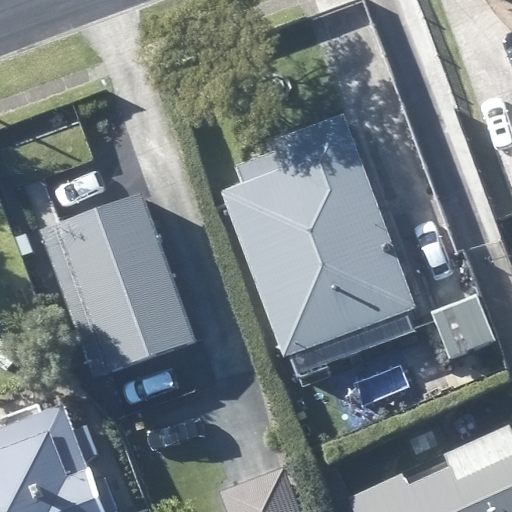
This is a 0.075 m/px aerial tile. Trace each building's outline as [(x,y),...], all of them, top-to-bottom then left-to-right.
[(511,112),(488,122),(478,126),(511,213),(511,212),(511,112)] [(299,375),(396,338),(413,331),(405,310),(417,306),(405,272),(345,114),(276,141),(280,154),(240,168),(245,184),(223,193),(285,357),(291,354),(299,375)] [(216,388),(138,157),(34,192),(99,381),(120,374),(134,416),(216,388)] [(438,311),(432,314),(451,358),(496,338),(476,295),(438,311)] [(105,511),(91,473),(86,461),(64,404),(42,413),(0,429),(0,511),(105,511)] [(511,511),(511,432),(452,459),(457,468),(445,472),(409,488),(404,477),(353,500),(358,511),(511,511)] [(302,511),(285,466),(230,487),(222,490),(225,499),(230,511),(302,511)]
